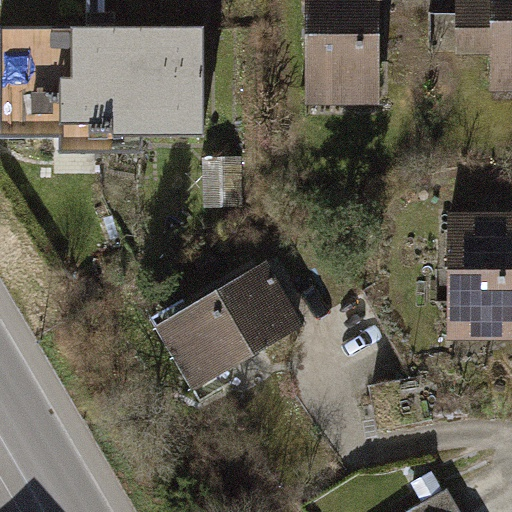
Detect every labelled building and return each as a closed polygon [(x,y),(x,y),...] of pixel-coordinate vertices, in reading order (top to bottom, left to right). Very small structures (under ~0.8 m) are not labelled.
[(382,0),(304,0),(303,115),(381,116),(382,0)] [(511,0),(452,0),(452,80),(487,81),(486,118),(511,118),(511,0)] [(197,44),(0,45),(0,166),(197,164),(197,44)] [(511,231),(445,231),(443,362),(511,362),(511,231)] [(303,343),(259,279),(155,349),(199,413),(303,343)]
